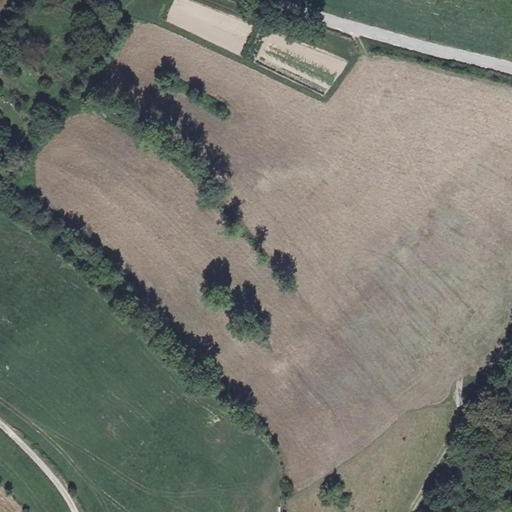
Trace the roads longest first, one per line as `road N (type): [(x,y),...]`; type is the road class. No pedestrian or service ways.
road 1 (tertiary): [(283,0),(511,63)]
road 2 (track): [(0,417),(78,511)]
